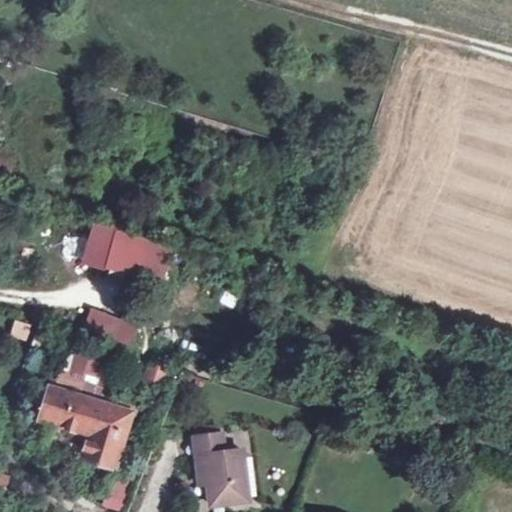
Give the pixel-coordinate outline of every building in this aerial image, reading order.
[(82,267),(167,285),(176,244),(91,226),(82,267)] [(91,308),(81,334),(122,348),(131,321),(91,308)] [(63,380),(108,394),(119,360),(74,345),(63,380)] [(142,385),(162,391),(168,368),(148,362),(142,385)] [(132,414),(52,388),(42,421),(91,436),(84,461),(114,469),(132,414)] [(197,450),(200,480),(208,480),(209,490),(211,511),(220,511),(249,508),(243,459),(228,461),(225,446),(197,450)] [(0,473),(0,497),(2,498),(10,477),(0,473)] [(201,491),(209,490),(208,480),(200,480),(201,491)]
